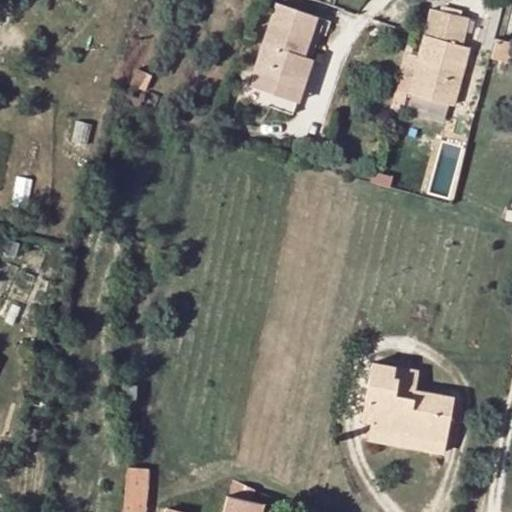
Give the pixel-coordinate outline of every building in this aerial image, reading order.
[(298,119),(328,19),(282,5),(256,89),(275,95),(271,110),(298,119)] [(420,57),(407,54),(403,68),(416,72),(411,94),(455,105),(469,48),(462,47),(468,21),(432,13),(420,57)] [(511,43),(498,41),(494,59),(511,63),(511,56),(511,43)] [(135,70),(130,86),(146,92),(151,75),(135,70)] [(369,430),(444,444),(452,398),(415,391),(418,373),(373,364),(367,401),(374,402),(370,422),(369,430)] [(121,385),(118,399),(134,401),(136,387),(121,385)] [(363,422),(370,422),(374,402),(367,401),(363,422)] [(126,423),(129,448),(145,447),(143,421),(126,423)] [(444,444),(369,430),(368,440),(443,454),(444,444)] [(123,511),(143,511),(147,470),(126,469),(123,511)] [(230,480),(222,511),(259,511),(261,504),(252,501),(253,491),(230,480)]
